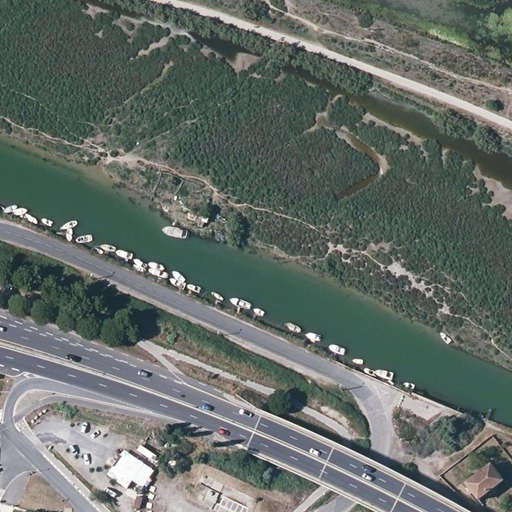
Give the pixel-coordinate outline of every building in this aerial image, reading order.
[(190,216),(190,217),(195,219),(195,221),(198,222),(197,225),(203,228),(207,217),(208,216),(188,209),(186,215),(190,216)] [(124,449),(108,474),(128,487),(133,479),(144,487),(156,468),(124,449)] [(478,499),(503,481),(491,465),(467,484),(472,490),(469,492),(479,505),(482,503),(478,499)] [(213,509),(225,483),(204,473),(191,498),(213,509)] [(137,495),(134,506),(140,508),(143,497),(137,495)]
